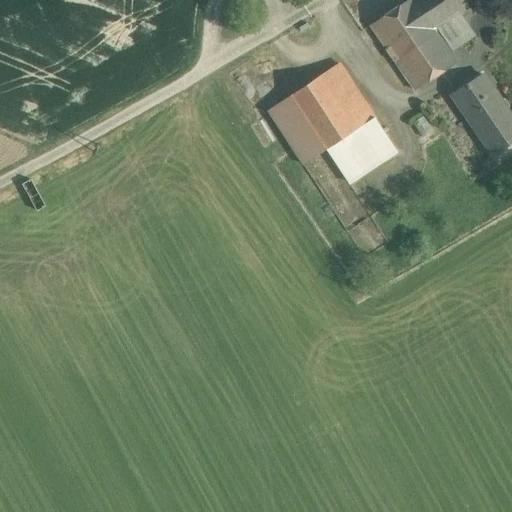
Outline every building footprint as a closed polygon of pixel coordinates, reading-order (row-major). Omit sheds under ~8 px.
[(409,0),(371,25),(415,90),(459,62),(452,52),(436,29),(460,12),(470,6),(465,0),(409,0)] [(436,29),(452,52),(476,36),(460,12),(436,29)] [(339,64),(268,111),(303,164),(326,149),(375,117),(339,64)] [(511,142),(511,116),(483,74),(452,95),(493,155),(511,142)] [(375,117),(326,149),(349,184),(397,152),(375,117)]
